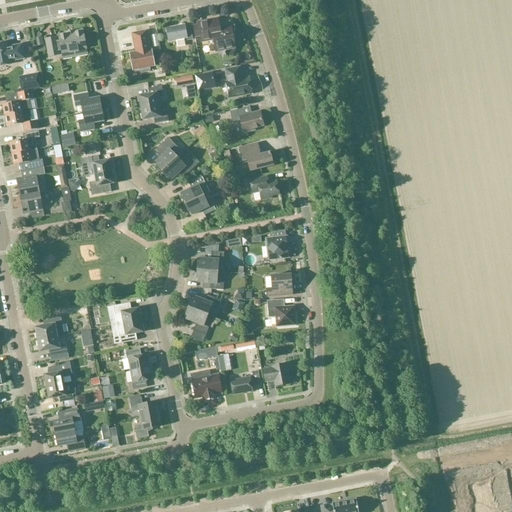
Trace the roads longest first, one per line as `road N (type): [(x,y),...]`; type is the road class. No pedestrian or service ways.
road 1 (residential): [(244,0),(301,187),(318,389),(308,403),(180,427)]
road 2 (residential): [(180,427),(159,318),(176,278),(177,248),(162,205),(133,174),(108,16)]
road 3 (residential): [(39,453),(0,214)]
road 4 (residential): [(39,453),(43,473),(137,456),(176,447),(180,427)]
road 5 (residential): [(511,450),(383,474)]
road 6 (residential): [(257,498),(383,474)]
